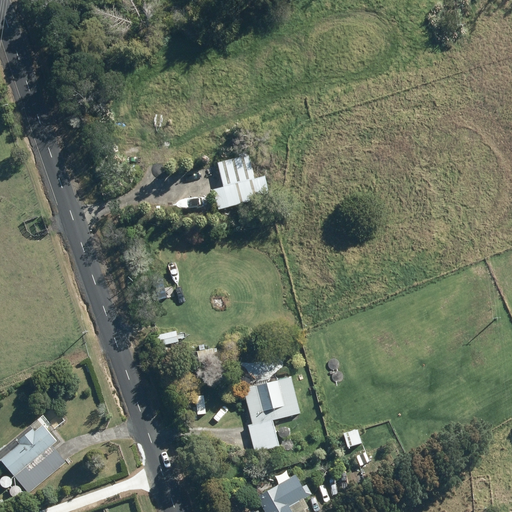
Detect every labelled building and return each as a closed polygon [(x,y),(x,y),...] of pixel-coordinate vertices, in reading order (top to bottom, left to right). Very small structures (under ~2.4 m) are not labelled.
[(165,81),(141,82),(142,103),(166,102),(165,81)] [(267,175),(259,177),(254,153),(222,159),(227,183),(217,185),(221,207),(272,197),(267,175)] [(157,336),(161,349),(181,342),(177,330),(157,336)] [(247,383),(255,421),(251,422),(257,449),(283,444),(278,418),(304,412),(295,373),(247,383)] [(41,413),(0,452),(0,455),(33,490),(67,457),(52,441),(61,433),(41,413)] [(358,430),(344,435),(349,449),(363,444),(358,430)] [(372,460),(367,452),(356,458),(361,467),(372,460)] [(320,511),(310,494),(301,476),(273,492),(265,478),(242,491),(251,507),(243,511),(320,511)]
